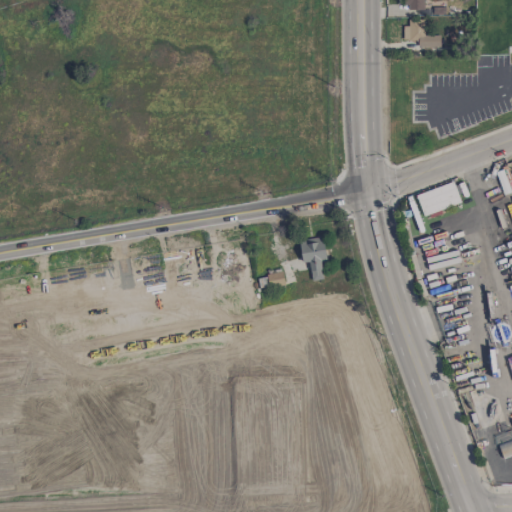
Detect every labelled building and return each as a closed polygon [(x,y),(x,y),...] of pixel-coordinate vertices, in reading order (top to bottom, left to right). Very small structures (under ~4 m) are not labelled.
[(404,0),(405,12),(423,11),(422,0),(404,0)] [(417,48),(440,47),(440,36),(422,36),(422,25),(402,26),(403,41),(417,40),(417,48)] [(415,196),(416,201),(410,203),(416,219),(460,203),(453,182),(415,196)] [(301,263),(309,262),(311,281),(322,280),(321,261),(325,261),(323,238),(299,240),(301,263)] [(220,283),(249,280),(246,251),(223,254),(225,270),(218,270),(220,283)] [(176,256),(179,283),(204,280),(201,253),(176,256)]
